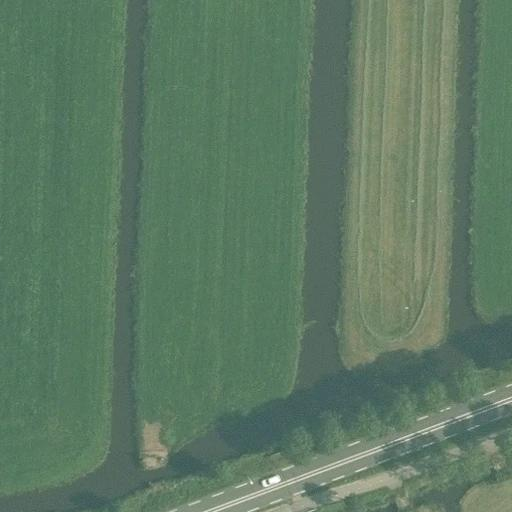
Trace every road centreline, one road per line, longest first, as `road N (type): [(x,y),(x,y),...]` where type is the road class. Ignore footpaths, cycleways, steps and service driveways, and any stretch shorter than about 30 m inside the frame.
road 1 (primary): [(211,511),(511,398)]
road 2 (unclassified): [(289,511),(511,421)]
